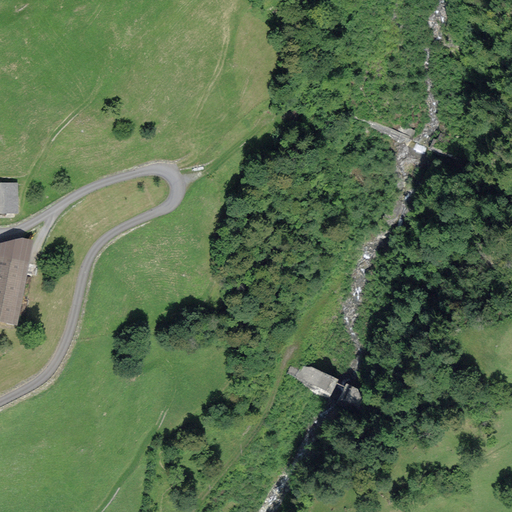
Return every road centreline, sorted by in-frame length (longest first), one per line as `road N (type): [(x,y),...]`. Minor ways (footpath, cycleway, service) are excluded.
road 1 (track): [(98,511),(157,426),(173,384),(162,359),(133,373),(144,332),(207,296),(229,207),(276,121),(269,116),(202,174),(176,183)]
road 2 (unclassified): [(0,402),(58,359),(92,251),(112,232),(171,204),(178,187),(159,169),(119,177),(0,233)]
road 3 (track): [(191,511),(255,430),(295,330),(346,265)]
road 4 (track): [(0,221),(20,214),(55,132),(90,100)]
